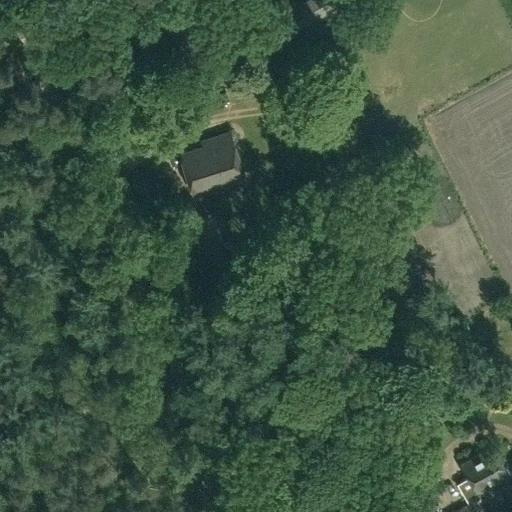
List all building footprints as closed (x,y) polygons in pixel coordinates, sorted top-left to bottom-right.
[(308,0),(297,7),(294,1),(283,7),(287,13),(283,15),(293,32),(342,3),(340,0),(308,0)] [(202,113),(223,106),(218,92),(197,98),(202,113)] [(205,195),(246,181),(229,131),(201,141),(202,145),(179,153),(193,193),(203,190),(205,195)] [(198,251),(223,244),(213,212),(189,220),(198,251)] [(483,511),(477,501),(481,498),(478,493),(511,473),(494,445),(461,464),(468,476),(457,483),(467,501),(462,504),(463,506),(452,511),(483,511)]
